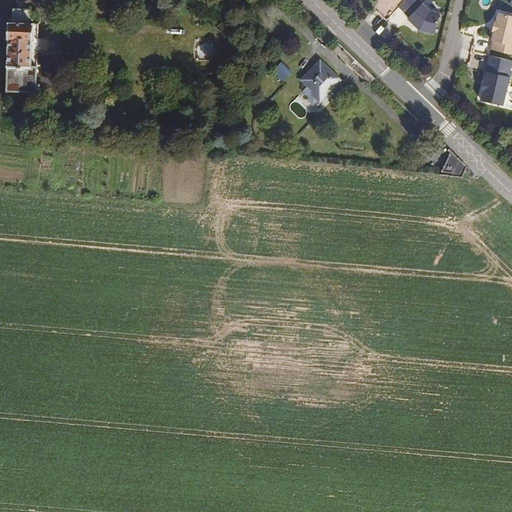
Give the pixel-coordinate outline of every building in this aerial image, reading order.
[(419,0),(405,0),(399,7),(410,17),(408,18),(416,26),(417,24),(420,26),(419,29),(435,33),(440,13),(430,10),(419,0)] [(7,91),(36,92),(38,52),(48,53),(48,38),(38,38),(39,23),(30,23),(30,9),(13,8),(12,22),(8,22),(8,38),(7,91)] [(511,17),(499,14),(496,23),(495,23),(492,32),(494,32),(492,41),(493,42),(492,49),(511,54),(511,17)] [(379,18),(372,24),(386,41),(393,35),(379,18)] [(339,43),(333,49),(369,84),(375,78),(339,43)] [(511,62),(511,60),(491,56),(487,72),(488,72),(486,81),(484,81),(482,90),(484,90),(481,100),(503,105),(510,77),(509,76),(511,62)] [(320,61),(302,80),(314,91),(312,94),(320,102),(341,81),(320,61)] [(288,82),(297,67),(290,64),(282,79),(288,82)] [(40,85),(48,85),(48,67),(40,67),(40,85)] [(444,165),(439,175),(462,177),(468,167),(450,150),(444,165)]
